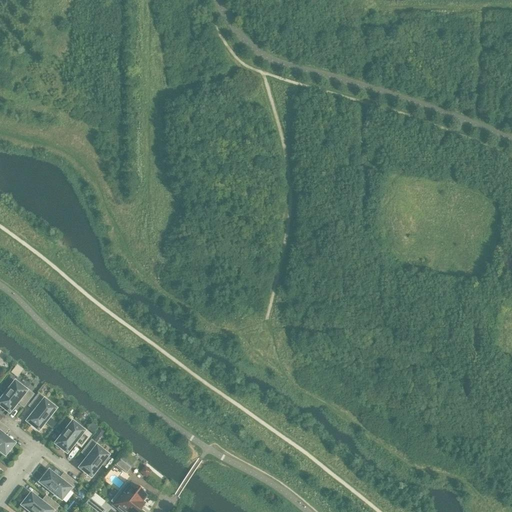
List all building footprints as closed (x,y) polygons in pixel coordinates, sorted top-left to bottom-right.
[(23,407),(33,395),(26,389),(24,391),(14,383),(0,400),(0,406),(8,413),(17,402),(23,407)] [(38,431),(54,409),(44,401),(45,400),(38,394),(28,407),(35,411),(27,422),(38,431)] [(13,444),(3,436),(7,430),(0,423),(0,451),(4,455),(13,444)] [(80,447),(90,435),(83,430),(82,431),(72,423),(55,444),(56,445),(55,446),(55,448),(56,449),(57,449),(59,449),(60,448),(66,453),(74,443),(80,447)] [(99,430),(94,437),(98,440),(104,433),(99,430)] [(90,477),(107,456),(96,448),(98,446),(91,441),(81,453),(87,458),(79,468),(90,477)] [(130,468),(120,460),(115,465),(126,473),(130,468)] [(70,491),(76,484),(63,474),(58,480),(48,472),(39,483),(61,500),(69,489),(70,491)] [(141,502),(146,495),(131,483),(129,485),(126,482),(118,492),(137,507),(140,509),(144,504),(141,502)] [(137,507),(118,492),(110,502),(114,505),(113,506),(120,511),(138,511),(140,509),(137,507)] [(53,511),(58,506),(45,497),(41,503),(30,495),(21,506),(29,511),(53,511)] [(96,511),(103,511),(105,511),(89,498),(85,503),(96,511)]
